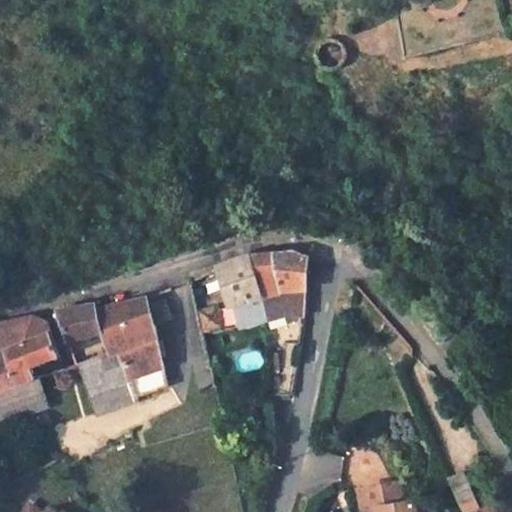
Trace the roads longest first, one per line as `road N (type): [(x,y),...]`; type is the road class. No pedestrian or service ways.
road 1 (residential): [(330,242),(288,239),(222,251),(136,282),(0,314)]
road 2 (residential): [(330,242),(447,374),(511,474)]
road 3 (residential): [(278,511),(330,242)]
